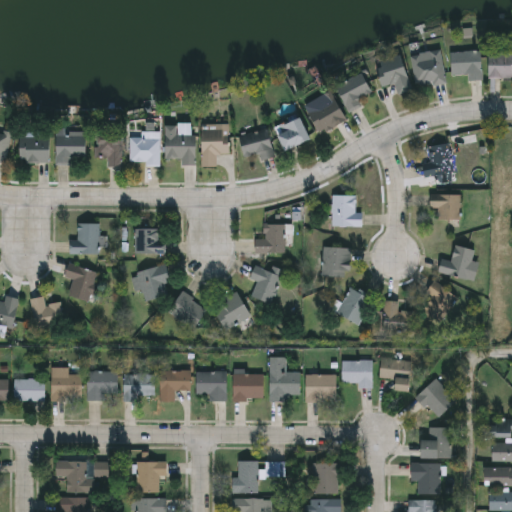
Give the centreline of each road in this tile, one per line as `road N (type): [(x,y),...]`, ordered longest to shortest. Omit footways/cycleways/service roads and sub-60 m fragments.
road 1 (residential): [(511,111),(415,121),(338,164),(259,194),(0,192)]
road 2 (residential): [(368,442),(0,434)]
road 3 (residential): [(380,138),(398,187),(398,257)]
